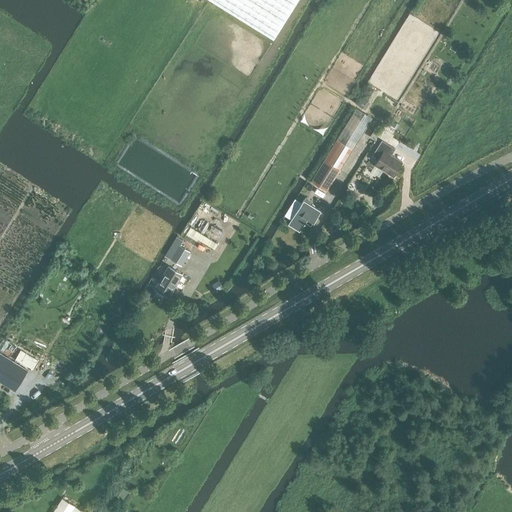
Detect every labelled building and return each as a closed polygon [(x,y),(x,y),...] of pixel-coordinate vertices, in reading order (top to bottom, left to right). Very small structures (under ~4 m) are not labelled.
[(210,0),(273,39),(297,0),(210,0)] [(326,191),(353,149),(363,132),(372,117),(356,108),(337,139),(310,182),(326,191)] [(393,176),(402,161),(391,154),(395,148),(381,139),(372,155),(378,158),(374,165),(393,176)] [(312,222),(320,209),(303,200),(288,225),(299,232),(307,219),(312,222)] [(187,225),(180,235),(183,237),(183,239),(194,245),(198,239),(214,249),(218,243),(196,231),(187,225)] [(173,241),(165,255),(181,265),(189,251),(180,245),(183,240),(176,236),(173,241)] [(168,296),(182,274),(168,265),(154,288),(168,296)] [(223,288),(222,285),(219,280),(212,284),(215,289),(217,292),(223,288)] [(19,352),(15,359),(32,369),(38,360),(20,349),(19,352)] [(0,381),(14,390),(27,370),(0,353),(0,381)] [(85,511),(62,498),(52,511),(85,511)]
